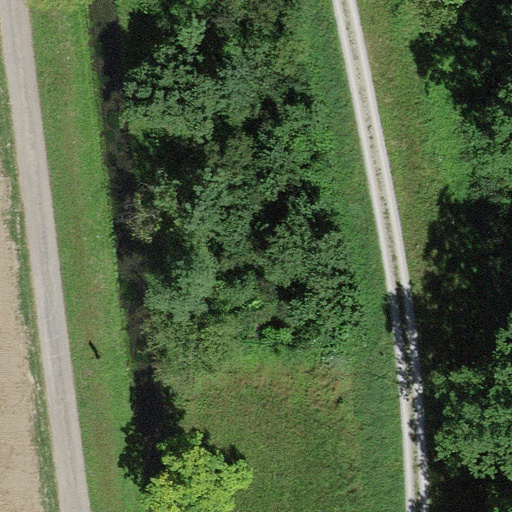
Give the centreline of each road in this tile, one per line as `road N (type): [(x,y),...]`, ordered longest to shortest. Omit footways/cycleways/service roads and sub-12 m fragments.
road 1 (track): [(341,0),(410,331),(416,511)]
road 2 (track): [(80,511),(15,0)]
